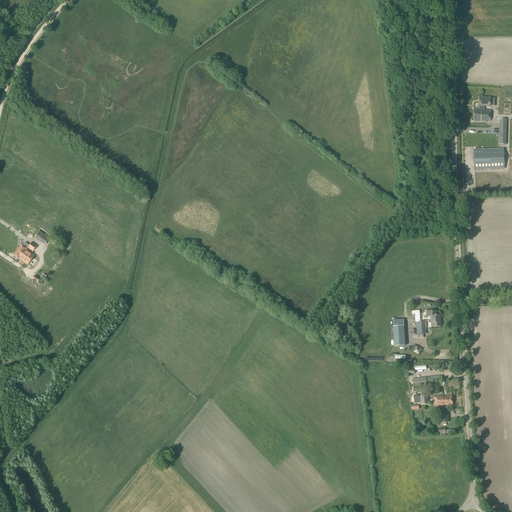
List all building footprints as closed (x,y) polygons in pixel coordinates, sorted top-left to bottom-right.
[(480,106),(479,110),(484,110),(484,107),(495,107),(495,98),(491,98),(479,97),(479,106),(480,106)] [(474,121),(481,122),(481,121),(490,121),(490,111),(484,111),(484,110),(479,110),(474,110),(474,121)] [(474,150),(475,170),(504,169),(504,149),(474,150)] [(34,238),(44,245),(49,238),(39,231),(34,238)] [(21,246),(14,256),(18,259),(19,259),(27,265),(34,256),(26,251),(28,248),(29,246),(24,242),(21,247),(21,246)] [(28,248),(32,251),(36,247),(31,243),(29,246),(28,248)] [(37,283),(40,285),(46,277),(43,274),(39,279),(34,275),(31,280),(37,284),(37,283)] [(431,317),(431,327),(441,327),(440,315),(437,315),(437,311),(425,311),(426,317),(431,317)] [(411,330),(411,335),(426,334),(425,322),(416,323),(417,330),(411,330)] [(393,327),(394,347),(405,346),(404,326),(393,327)] [(418,355),(419,355),(422,350),(422,349),(417,346),(416,346),(413,352),(418,355)] [(412,379),(413,384),(443,380),(442,375),(412,379)] [(437,406),(437,407),(453,406),(452,395),(437,396),(437,397),(433,397),(434,407),(437,406)] [(440,423),(448,423),(448,413),(440,414),(440,423)]
